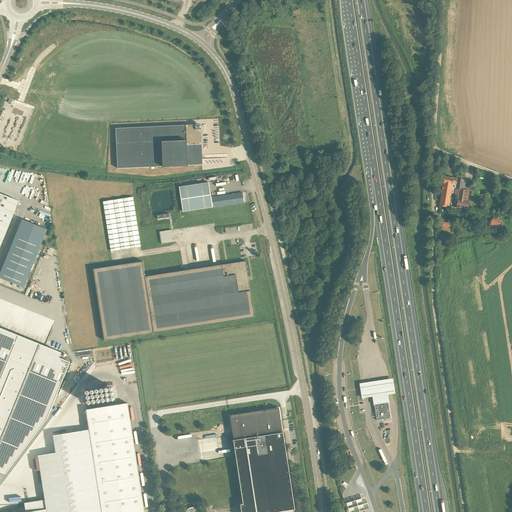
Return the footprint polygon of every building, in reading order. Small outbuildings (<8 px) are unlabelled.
[(116,129),(118,169),(203,165),(201,125),(116,129)] [(243,193),(211,198),(209,183),(179,187),(183,212),(244,203),(243,193)] [(0,247),(19,202),(0,194),(0,247)] [(133,197),(103,202),(111,251),(140,247),(133,197)] [(502,221),(493,217),(490,225),(498,229),(502,221)] [(26,220),(2,278),(27,288),(50,230),(26,220)] [(450,233),(451,223),(440,221),(439,231),(450,233)] [(171,230),(159,232),(161,244),(173,242),(171,230)] [(104,341),(254,317),(249,281),(250,280),(248,279),(249,277),(248,276),(246,261),(145,277),(142,262),(93,269),(104,341)] [(0,471),(5,474),(47,418),(70,362),(59,358),(61,353),(0,327),(0,471)] [(393,379),(360,384),(362,399),(373,397),(374,405),(388,402),(390,402),(388,395),(396,394),(393,379)] [(391,418),(388,402),(374,405),(376,420),(391,418)] [(144,511),(144,507),(139,472),(128,403),(86,410),(89,430),(53,435),(56,453),(38,456),(46,509),(27,511),(144,511)] [(293,511),(294,510),(295,509),(283,433),(282,433),(279,408),(230,416),(234,440),(243,504),(241,505),(241,511),(293,511)] [(364,497),(345,503),(347,511),(357,511),(368,509),(364,497)]
